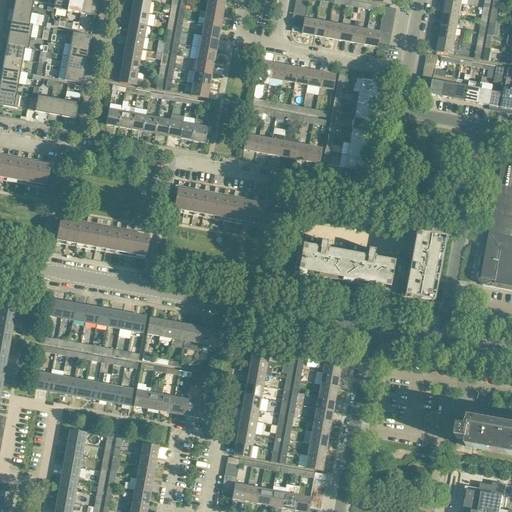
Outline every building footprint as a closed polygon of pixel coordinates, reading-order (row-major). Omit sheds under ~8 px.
[(23,0),(14,0),(13,10),(31,13),(33,2),(37,3),(37,2),(23,0)] [(54,0),(54,5),(53,9),(67,12),(69,0),(54,0)] [(69,0),(67,12),(80,14),(79,18),(80,18),(82,0),(69,0)] [(94,0),(82,0),(80,18),(94,20),(97,1),(94,0)] [(135,0),(133,0),(132,11),(148,14),(150,3),(135,0)] [(208,1),(206,13),(222,16),(225,4),(208,1)] [(446,2),(444,15),(459,18),(461,5),(446,2)] [(295,3),(294,9),(306,11),(307,5),(295,3)] [(305,17),(306,11),(294,9),(293,15),(305,17)] [(13,10),(11,22),(32,26),(33,25),(36,26),(38,14),(31,13),(13,10)] [(132,11),(129,23),(146,26),(148,14),(132,11)] [(394,21),(395,15),(383,13),(383,12),(382,13),(381,19),(394,21)] [(206,13),(203,24),(220,28),(222,16),(206,13)] [(293,15),(292,21),(304,23),(304,19),(305,19),(305,17),(293,15)] [(459,18),(444,15),(441,27),(457,30),(459,18)] [(304,23),(302,29),(301,34),(314,37),(317,21),(305,19),(304,19),(304,23)] [(393,27),(394,21),(381,19),(380,24),(393,27)] [(302,29),(304,23),(292,21),(291,27),(292,27),(302,29)] [(329,24),(317,21),(314,37),(327,39),(329,24)] [(11,22),(9,33),(30,37),(32,26),(11,22)] [(129,23),(127,35),(144,38),(146,26),(129,23)] [(220,28),(203,24),(201,36),(218,39),(220,28)] [(327,39),(339,41),(342,26),(329,24),(327,39)] [(391,33),(393,27),(380,24),(379,30),(391,33)] [(351,43),(354,28),(342,26),(339,41),(351,43)] [(441,27),(439,40),(454,43),(457,30),(441,27)] [(49,29),(46,28),(44,28),(41,40),(47,41),(49,29)] [(351,43),(364,46),(366,30),(354,28),(351,43)] [(379,33),(379,32),(366,30),(364,46),(377,48),(377,43),(379,36),(379,33)] [(390,39),(391,33),(379,30),(379,32),(379,33),(379,36),(390,39)] [(6,46),(7,46),(28,50),(30,37),(9,33),(6,46)] [(88,48),(91,36),(72,33),(70,45),(88,48)] [(127,35),(125,47),(142,50),(144,38),(127,35)] [(216,51),(218,39),(201,36),(199,48),(216,51)] [(389,45),(390,39),(379,36),(377,43),(389,45)] [(454,43),(439,40),(437,52),(452,55),(454,43)] [(158,47),(157,53),(162,54),(168,55),(170,43),(165,42),(163,48),(158,47)] [(89,48),(88,48),(70,45),(68,57),(86,60),(89,48)] [(7,46),(5,57),(23,60),(25,49),(28,50),(7,46)] [(125,47),(123,59),(140,62),(142,50),(125,47)] [(214,63),(216,51),(199,48),(197,60),(214,63)] [(427,54),(426,60),(437,62),(438,56),(427,54)] [(2,69),(20,73),(23,60),(5,57),(4,57),(2,69)] [(86,60),(68,57),(66,68),(84,72),(86,60)] [(123,59),(121,71),(137,74),(140,62),(123,59)] [(214,63),(197,60),(195,72),(212,75),(214,63)] [(257,77),(270,79),(272,64),(260,61),(257,77)] [(285,66),(272,64),(270,79),(282,81),(285,66)] [(297,68),(285,66),(282,81),(295,84),(297,68)] [(489,106),(501,108),(509,69),(496,67),(496,72),(493,86),(489,106)] [(84,72),(66,68),(64,81),(82,84),(84,72)] [(310,70),(297,68),(295,84),(307,86),(310,70)] [(2,69),(0,81),(18,84),(20,73),(2,69)] [(336,88),(341,89),(343,90),(347,70),(346,70),(340,69),(336,88)] [(501,108),(511,110),(511,69),(509,69),(501,108)] [(307,86),(319,88),(322,73),(310,70),(307,86)] [(119,83),(135,86),(137,74),(121,71),(119,83)] [(188,71),(185,82),(193,84),(210,87),(212,75),(195,72),(188,71)] [(335,75),(322,73),(319,88),(332,90),(335,75)] [(454,100),(466,102),(469,82),(470,75),(465,74),(464,81),(458,80),(454,100)] [(430,95),(442,97),(446,78),(434,76),(433,80),(432,86),(430,95)] [(458,80),(446,78),(442,97),(454,100),(458,80)] [(0,80),(0,93),(19,97),(20,96),(16,96),(18,84),(0,81),(0,80)] [(372,82),(366,81),(361,80),(359,92),(375,95),(377,84),(372,83),(372,82)] [(481,84),(469,82),(466,102),(477,104),(481,84)] [(190,96),(207,99),(209,87),(193,84),(190,96)] [(493,86),(481,84),(477,104),(489,106),(493,86)] [(359,92),(356,105),(372,108),(375,95),(359,92)] [(0,105),(17,109),(19,97),(0,93),(0,105)] [(49,115),(49,114),(52,99),(37,96),(37,100),(34,112),(41,113),(49,115)] [(49,114),(61,117),(65,97),(64,101),(52,99),(49,114)] [(65,97),(61,117),(75,120),(79,100),(65,97)] [(33,112),(34,112),(37,100),(32,99),(30,99),(28,111),(30,111),(33,112)] [(118,127),(131,130),(133,114),(129,114),(130,108),(127,107),(128,103),(123,102),(121,112),(118,127)] [(356,105),(354,118),(370,121),(372,108),(356,105)] [(106,125),(118,127),(121,112),(108,110),(106,125)] [(131,130),(143,132),(146,117),(133,114),(131,130)] [(170,121),(167,136),(180,139),(182,123),(184,118),(171,115),(170,121)] [(143,132),(155,134),(158,119),(146,117),(143,132)] [(354,118),(352,130),(368,133),(370,121),(354,118)] [(155,134),(167,136),(170,121),(158,119),(155,134)] [(205,143),(206,134),(207,128),(208,122),(196,120),(195,126),(192,141),(205,143)] [(195,126),(182,123),(180,139),(192,141),(195,126)] [(352,130),(349,143),(366,146),(368,133),(352,130)] [(273,134),(272,140),(269,155),(281,157),(284,142),(285,137),(273,134)] [(246,135),(243,151),(255,153),(258,137),(246,135)] [(258,137),(255,153),(269,155),(272,140),(258,137)] [(284,142),(281,157),(293,160),(296,144),(284,142)] [(349,143),(347,156),(363,159),(366,146),(349,143)] [(293,160),(306,162),(309,147),(296,144),(293,160)] [(309,147),(306,162),(319,164),(321,149),(309,147)] [(322,165),(330,166),(332,153),(330,153),(325,152),(322,165)] [(363,159),(347,156),(345,169),(343,168),(343,170),(344,170),(342,178),(348,180),(350,170),(356,171),(356,170),(361,171),(363,159)] [(0,157),(0,181),(45,189),(46,189),(50,166),(0,157)] [(511,158),(504,157),(483,271),(482,271),(481,272),(480,272),(480,273),(479,274),(478,275),(478,276),(478,277),(478,278),(478,279),(478,280),(478,281),(479,282),(479,283),(480,283),(480,284),(481,284),(482,285),(483,285),(484,285),(485,285),(486,285),(487,285),(489,285),(490,284),(491,283),(492,282),(492,281),(495,282),(494,283),(506,286),(506,285),(511,286),(511,158)] [(328,176),(330,166),(322,165),(321,175),(328,176)] [(337,167),(330,166),(328,176),(336,177),(337,169),(337,167)] [(262,229),(267,206),(177,189),(173,213),(262,229)] [(149,237),(59,221),(55,244),(136,259),(145,260),(149,237)] [(317,248),(313,247),(298,244),(296,256),(294,265),(292,276),(433,302),(444,238),(415,233),(411,256),(408,256),(406,266),(400,265),(401,263),(377,259),(375,258),(375,256),(373,256),(374,251),(364,249),(362,256),(356,255),(337,251),(330,250),(331,243),(321,241),(320,246),(317,246),(317,248)] [(16,306),(18,295),(2,292),(0,303),(16,306)] [(64,303),(52,301),(49,317),(61,319),(64,303)] [(0,303),(0,305),(0,315),(14,318),(16,306),(0,303)] [(73,321),(75,305),(64,303),(61,319),(73,321)] [(87,307),(75,305),(73,321),(84,323),(87,307)] [(99,309),(87,307),(84,323),(96,325),(99,309)] [(111,311),(99,309),(96,325),(108,327),(111,311)] [(122,314),(111,311),(108,327),(120,329),(122,314)] [(134,316),(122,314),(120,329),(131,331),(134,316)] [(0,327),(12,330),(14,318),(0,315),(0,327)] [(146,318),(134,316),(131,331),(143,333),(146,318)] [(150,318),(147,334),(160,337),(163,321),(150,318)] [(160,337),(172,339),(175,323),(163,321),(160,337)] [(187,325),(175,323),(172,339),(170,347),(183,349),(184,341),(187,325)] [(195,352),(197,344),(200,328),(187,325),(184,341),(183,349),(195,352)] [(0,339),(10,341),(12,330),(0,327),(0,339)] [(202,345),(209,346),(212,330),(200,328),(197,344),(195,352),(201,353),(202,345)] [(222,348),(225,332),(212,330),(209,346),(208,351),(214,352),(215,347),(222,348)] [(255,336),(253,349),(269,352),(272,340),(272,339),(255,336)] [(0,339),(0,351),(8,353),(10,341),(0,339)] [(67,351),(55,349),(54,355),(59,355),(57,361),(65,362),(66,357),(67,351)] [(253,349),(251,360),(267,363),(269,352),(253,349)] [(323,353),(321,361),(341,365),(344,352),(327,349),(327,350),(326,353),(323,353)] [(303,361),(304,358),(299,357),(296,369),(302,370),(306,371),(308,362),(303,361)] [(251,360),(248,372),(265,375),(270,376),(273,364),(267,363),(251,360)] [(320,361),(319,367),(323,368),(322,373),(339,376),(341,365),(321,361),(320,361)] [(265,375),(248,372),(246,385),(263,388),(265,375)] [(322,373),(320,385),(337,388),(339,376),(322,373)] [(36,389),(48,392),(50,376),(39,374),(36,389)] [(62,378),(50,376),(48,392),(59,394),(62,378)] [(59,394),(71,396),(74,380),(62,378),(59,394)] [(86,382),(74,380),(71,396),(83,398),(86,382)] [(83,398),(95,400),(97,384),(86,382),(83,398)] [(109,386),(97,384),(95,400),(106,402),(109,386)] [(122,384),(121,388),(118,404),(130,406),(133,390),(134,386),(122,384)] [(246,385),(244,396),(261,399),(263,388),(246,385)] [(320,385),(318,397),(335,400),(337,388),(320,385)] [(106,402),(118,404),(121,388),(109,386),(106,402)] [(137,391),(134,407),(146,409),(149,393),(137,391)] [(146,409),(159,412),(161,395),(149,393),(146,409)] [(161,395),(159,412),(171,414),(174,398),(161,395)] [(244,396),(242,408),(259,411),(261,399),(244,396)] [(333,412),(335,400),(318,397),(316,409),(333,412)] [(171,414),(183,416),(186,400),(174,398),(171,414)] [(186,400),(183,416),(196,418),(199,402),(186,400)] [(196,418),(208,421),(209,421),(212,405),(211,405),(199,402),(196,418)] [(242,408),(240,420),(256,423),(259,411),(242,408)] [(316,409),(314,421),(330,424),(333,412),(316,409)] [(511,454),(511,428),(472,422),(473,419),(462,417),(460,427),(459,427),(457,439),(455,452),(472,456),(474,448),(511,454)] [(240,420),(238,431),(254,435),(256,423),(240,420)] [(328,436),(330,424),(314,421),(312,433),(328,436)] [(423,429),(430,430),(432,422),(424,421),(423,429)] [(70,431),(68,442),(84,445),(86,434),(86,433),(72,431),(70,431)] [(238,431),(235,443),(252,446),(254,435),(238,431)] [(312,433),(309,444),(326,448),(328,436),(312,433)] [(82,456),(84,445),(68,442),(66,453),(82,456)] [(235,443),(233,455),(250,459),(250,458),(252,446),(235,443)] [(156,459),(158,447),(143,444),(141,456),(156,459)] [(309,444),(307,456),(324,460),(326,448),(309,444)] [(66,453),(64,465),(79,468),(82,456),(66,453)] [(141,456),(138,467),(154,470),(156,459),(141,456)] [(305,468),(305,469),(322,472),(324,460),(307,456),(305,468)] [(228,458),(226,464),(238,466),(239,465),(240,460),(228,458)] [(77,480),(79,468),(64,465),(62,477),(77,480)] [(154,470),(138,467),(136,479),(152,482),(154,470)] [(225,470),(224,476),(236,478),(237,472),(225,470)] [(62,477),(59,488),(75,491),(77,480),(62,477)] [(150,494),(152,482),(136,479),(134,491),(150,494)] [(97,492),(96,495),(102,496),(104,485),(98,484),(94,483),(92,491),(97,492)] [(511,511),(505,510),(505,507),(507,497),(504,497),(506,485),(493,483),(492,486),(480,484),(479,492),(467,490),(465,500),(464,509),(463,510),(463,511),(511,511)] [(235,485),(234,489),(233,495),(232,500),(245,502),(248,487),(235,485)] [(233,495),(234,489),(222,487),(221,493),(233,495)] [(260,489),(248,487),(245,502),(257,504),(260,489)] [(73,503),(75,491),(59,488),(57,500),(73,503)] [(272,492),(260,489),(257,504),(270,507),(272,492)] [(134,491),(132,502),(148,505),(150,494),(134,491)] [(0,503),(11,506),(13,494),(0,492),(0,503)] [(282,509),(285,494),(272,492),(270,507),(282,509)] [(282,509),(294,511),(297,496),(285,494),(282,509)] [(307,511),(308,509),(309,502),(310,499),(297,496),(294,511),(298,511),(307,511)] [(57,500),(55,511),(56,511),(71,511),(73,503),(57,500)] [(146,511),(148,505),(132,502),(130,511),(146,511)] [(320,511),(321,504),(309,502),(308,509),(320,511)] [(0,511),(9,511),(11,506),(0,503),(0,511)]
